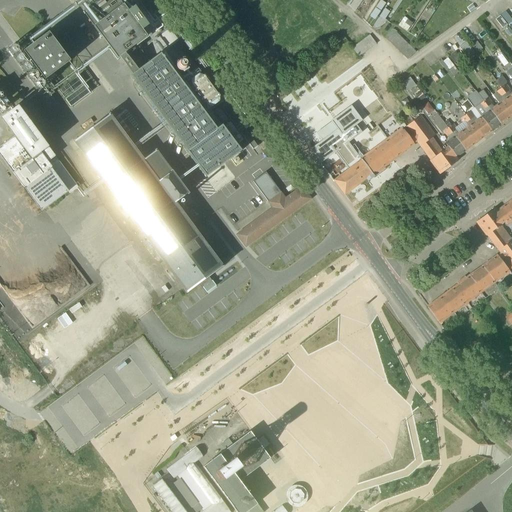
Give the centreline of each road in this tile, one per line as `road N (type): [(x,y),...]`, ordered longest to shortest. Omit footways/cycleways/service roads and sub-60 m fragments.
road 1 (tertiary): [(365,246),(183,0)]
road 2 (tertiary): [(511,435),(385,272)]
road 3 (residential): [(511,126),(365,246)]
road 4 (residential): [(385,272),(463,214),(511,190)]
